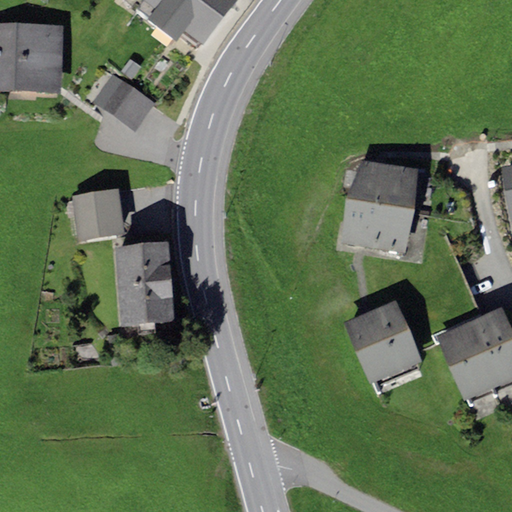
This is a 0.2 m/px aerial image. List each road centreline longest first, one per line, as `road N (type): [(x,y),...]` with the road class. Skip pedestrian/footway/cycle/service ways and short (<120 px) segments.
road 1 (secondary): [(278,0),(229,77),(197,168),(193,253),(246,455)]
road 2 (residential): [(383,511),(246,455)]
